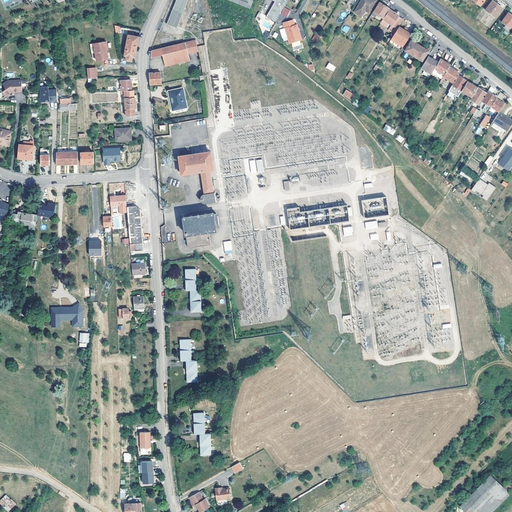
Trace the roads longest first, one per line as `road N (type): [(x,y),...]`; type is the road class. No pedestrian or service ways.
road 1 (unclassified): [(174,511),(152,217)]
road 2 (unclassified): [(150,175),(143,52),(162,0)]
road 3 (unclassified): [(0,172),(29,182),(150,175)]
road 4 (residential): [(394,0),(511,94)]
